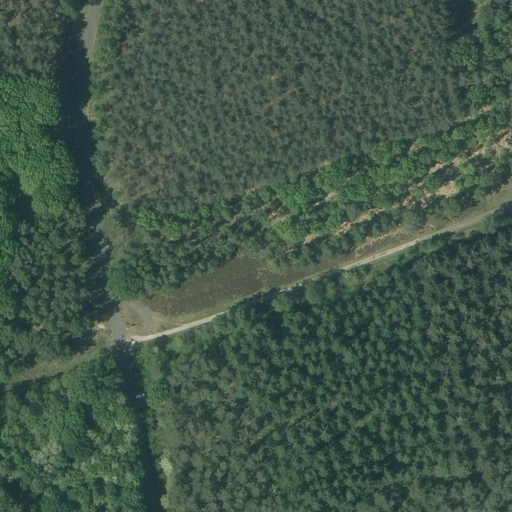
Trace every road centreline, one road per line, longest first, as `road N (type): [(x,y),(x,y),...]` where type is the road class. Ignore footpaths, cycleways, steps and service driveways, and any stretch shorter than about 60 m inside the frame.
road 1 (track): [(511,204),(0,401)]
road 2 (track): [(96,0),(82,129),(151,511)]
